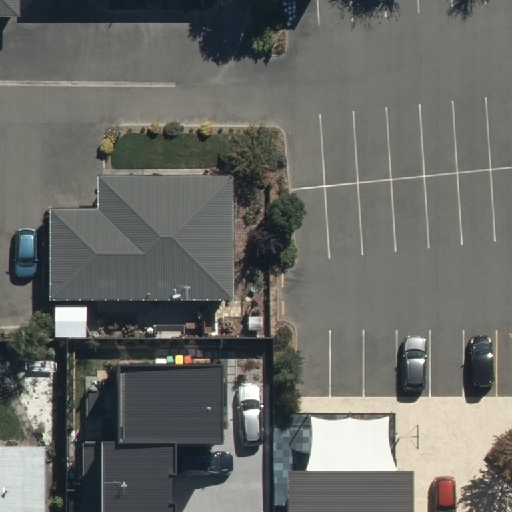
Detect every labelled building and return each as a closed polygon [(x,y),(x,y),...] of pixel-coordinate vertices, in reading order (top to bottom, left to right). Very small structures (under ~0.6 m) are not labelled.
[(411,0),(311,0),(315,26),(346,22),(348,45),(394,39),(391,16),(413,14),(411,0)] [(490,0),(421,0),(423,17),(491,11),(490,0)] [(93,195),(49,194),(47,290),(53,290),(53,333),(90,333),(90,291),(226,293),(228,166),(94,164),(93,195)] [(222,442),(222,365),(120,366),(120,443),(100,443),(100,511),(173,511),(173,442),(222,442)] [(44,511),(44,428),(0,428),(0,511),(44,511)] [(289,511),(400,511),(401,477),(289,477),(289,511)]
